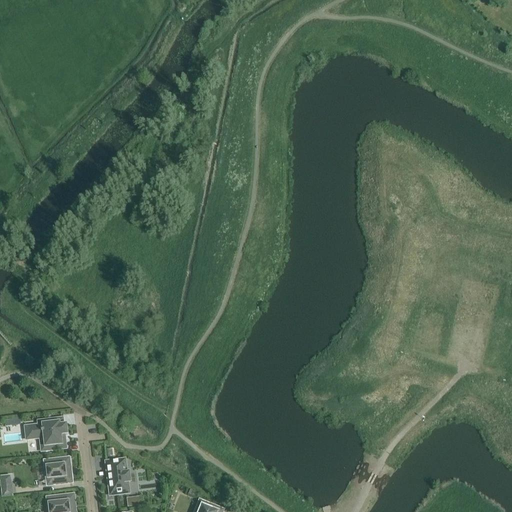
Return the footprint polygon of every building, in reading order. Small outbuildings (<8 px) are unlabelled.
[(12,419),(5,420),(5,427),(20,425),(20,417),(12,418),(12,419)] [(40,439),(42,452),(56,450),(66,449),(65,440),(63,440),(62,435),(67,435),(66,426),(63,426),(62,419),(38,422),(39,426),(25,428),(27,440),(40,439)] [(48,468),(46,468),(48,480),(53,479),(54,485),(62,484),(72,483),(71,474),(70,474),(69,468),(71,468),(69,458),(59,460),(47,461),(48,468)] [(124,461),(116,462),(106,463),(111,495),(128,493),(127,483),(130,483),(129,474),(126,474),(124,461)] [(12,496),(10,476),(0,477),(2,497),(12,496)] [(75,511),(75,510),(74,505),(75,505),(74,495),(47,498),(47,505),(50,505),(50,511),(75,511)] [(220,511),(222,511),(223,511),(200,502),(195,511),(220,511)]
